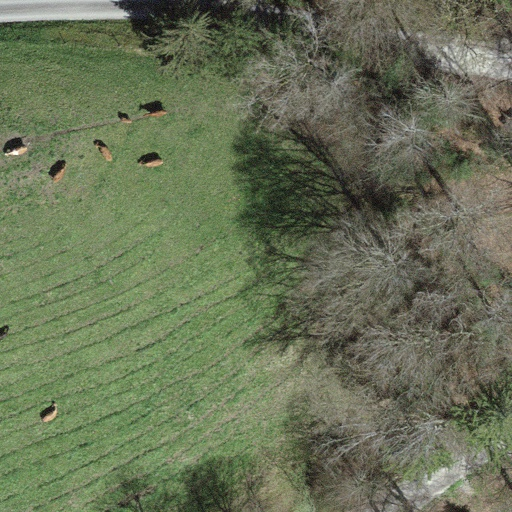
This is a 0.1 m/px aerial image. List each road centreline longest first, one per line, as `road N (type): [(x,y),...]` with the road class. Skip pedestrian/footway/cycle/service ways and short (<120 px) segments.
road 1 (unclassified): [(0,6),(185,5),(295,17),(511,66)]
road 2 (unclassified): [(511,434),(399,511)]
